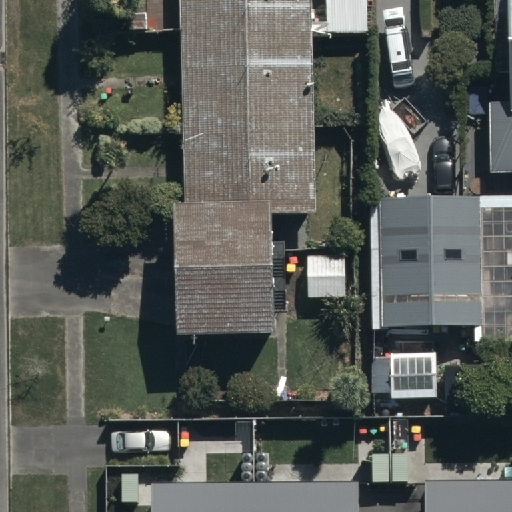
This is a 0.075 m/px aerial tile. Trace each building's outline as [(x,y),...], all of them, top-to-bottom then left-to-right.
[(181,0),(187,193),(176,194),(180,323),(278,320),(275,209),(316,208),(310,0),(181,0)] [(511,0),(492,0),(493,17),(502,17),(504,90),(488,90),(490,163),(511,162),(511,0)] [(475,182),(378,185),(382,317),(478,314),(475,182)] [(329,412),(232,412),(232,460),(329,460),(329,412)] [(511,511),(511,479),(425,479),(425,511),(511,511)] [(359,511),(359,482),(151,484),(151,511),(359,511)]
